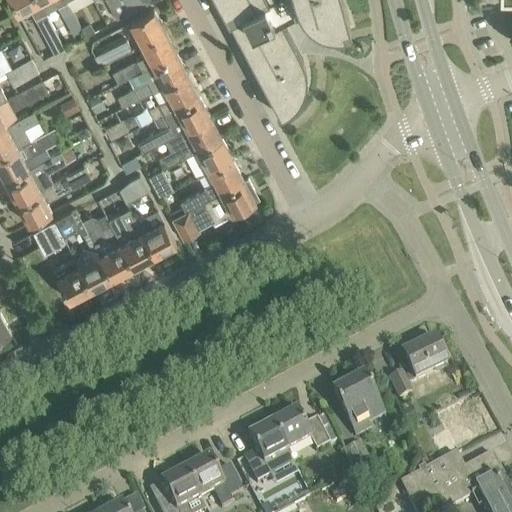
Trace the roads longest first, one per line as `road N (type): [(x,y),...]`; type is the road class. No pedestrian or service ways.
road 1 (residential): [(44,511),(449,296)]
road 2 (residential): [(56,351),(305,219)]
road 3 (residential): [(305,219),(185,0)]
road 4 (secondary): [(433,120),(511,305)]
road 5 (secondary): [(511,251),(455,100)]
road 6 (residential): [(449,296),(402,211),(362,173)]
road 7 (residential): [(511,414),(449,296)]
road 8 (secondary): [(395,0),(433,120)]
